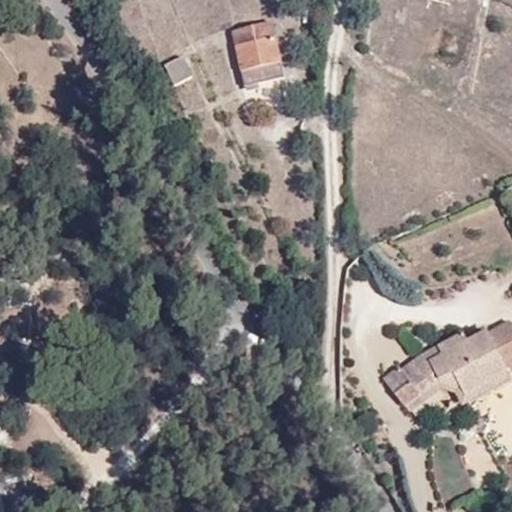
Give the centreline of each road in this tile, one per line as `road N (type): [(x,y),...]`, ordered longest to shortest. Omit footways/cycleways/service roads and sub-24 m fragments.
road 1 (unclassified): [(246,323),(202,265),(45,0)]
road 2 (unclassified): [(246,323),(194,372),(80,511)]
road 3 (unclassified): [(382,511),(246,323)]
